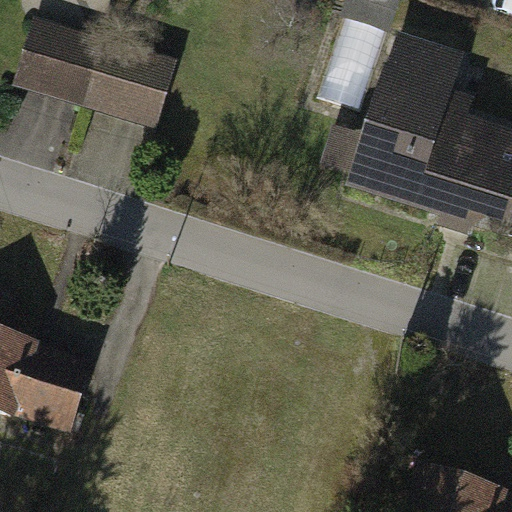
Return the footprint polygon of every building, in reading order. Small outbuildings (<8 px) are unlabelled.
[(407,5),(392,0),(355,0),(346,30),(352,32),(389,44),(393,46),(407,5)] [(37,31),(18,92),(88,115),(108,54),(37,31)] [(350,187),(345,202),(511,256),(511,142),(470,129),(475,114),(454,106),(466,70),(396,47),(364,146),(337,138),(323,178),(350,187)] [(108,54),(88,115),(157,138),(177,77),(108,54)] [(99,377),(0,342),(0,427),(73,453),(99,377)] [(511,511),(511,503),(419,473),(406,511),(511,511)]
